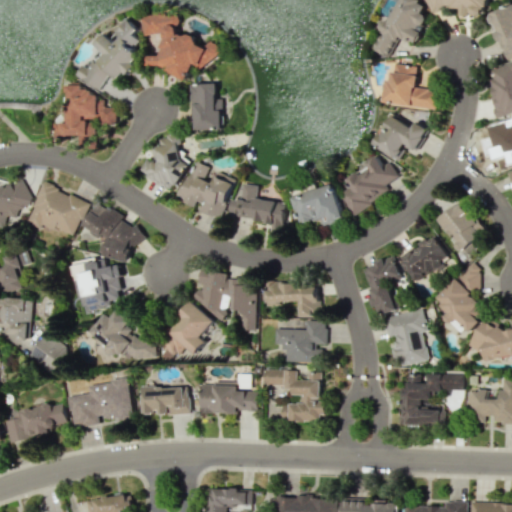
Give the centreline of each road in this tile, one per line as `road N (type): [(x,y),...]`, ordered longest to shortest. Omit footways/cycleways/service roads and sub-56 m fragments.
road 1 (residential): [(0,155),(78,162),(190,235),(236,254),(284,261),(335,254),(385,232),(434,186),(467,110),(461,59)]
road 2 (residential): [(511,461),(178,454),(0,486)]
